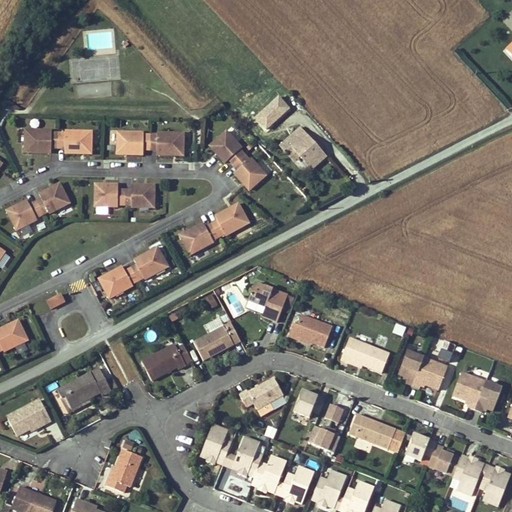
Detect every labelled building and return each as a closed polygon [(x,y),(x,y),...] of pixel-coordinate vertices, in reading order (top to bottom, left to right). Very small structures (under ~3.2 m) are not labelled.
[(267,126),(287,108),(283,102),(280,99),(274,103),(276,106),(261,120),(258,117),(257,115),(254,118),(259,122),(260,124),(263,122),(267,126)] [(261,120),(276,106),(274,103),(269,108),(258,117),(261,120)] [(227,131),(210,147),(216,153),(225,164),(229,161),(233,165),(246,154),(242,150),(243,149),(227,131)] [(291,139),(296,144),(292,147),(313,170),(326,158),(301,131),(291,139)] [(57,148),(58,135),(50,134),(50,132),(25,132),(24,153),(51,154),(51,148),(57,148)] [(144,151),(150,151),(150,135),(145,135),(145,133),(117,132),(117,155),(124,155),(143,156),(144,151)] [(64,135),(58,135),(57,148),(64,149),(64,154),(84,155),(91,155),(91,133),(64,133),(64,135)] [(158,135),(150,135),(150,151),(157,151),(157,156),(176,156),(184,157),(186,134),(158,133),(158,135)] [(234,174),(244,186),(249,192),(268,176),(251,158),(248,158),(246,154),(233,165),(238,171),(234,174)] [(35,202),(43,217),(49,214),(50,215),(71,204),(60,184),(39,194),(41,199),(35,202)] [(118,207),(125,207),(125,190),(118,190),(118,184),(95,184),(94,208),(118,208),(118,207)] [(125,190),(125,207),(131,207),(131,209),(154,209),(156,186),(147,185),(132,185),(132,190),(125,190)] [(37,220),(43,217),(35,202),(29,205),(26,201),(7,211),(18,231),(37,221),(37,220)] [(250,225),(239,205),(233,208),(215,217),(218,221),(212,224),(220,239),(226,236),(227,237),(250,225)] [(206,227),(203,223),(187,232),(180,235),(192,256),(215,244),(214,242),(220,239),(212,224),(206,227)] [(170,268),(159,247),(134,260),(137,265),(131,268),(139,283),(145,280),(145,281),(170,268)] [(134,288),(133,286),(139,283),(131,268),(125,271),(123,267),(100,279),(111,300),(134,288)] [(296,298),(255,283),(249,300),(266,307),(262,317),(278,322),(282,311),(289,314),(296,298)] [(51,310),(66,303),(61,293),(46,301),(51,310)] [(212,294),(206,298),(211,309),(218,305),(212,294)] [(289,337),(301,342),(302,339),(313,343),(325,348),(333,328),(301,316),(297,326),(294,325),(289,337)] [(205,327),(209,334),(223,327),(219,319),(205,327)] [(0,354),(3,353),(4,354),(28,343),(18,321),(0,329),(0,354)] [(216,351),(222,348),(223,351),(241,341),(231,322),(225,326),(223,327),(209,334),(194,343),(204,362),(217,354),(216,351)] [(395,323),(392,333),(401,337),(405,327),(395,323)] [(342,360),(349,363),(351,360),(361,364),(373,368),(380,350),(351,339),(342,360)] [(142,362),(152,381),(177,367),(178,370),(187,365),(185,362),(177,348),(175,344),(142,362)] [(177,348),(185,362),(191,359),(183,345),(177,348)] [(382,372),(389,354),(380,350),(373,368),(382,372)] [(408,352),(399,375),(404,377),(409,378),(407,382),(406,384),(420,390),(420,387),(422,384),(426,385),(439,390),(448,367),(424,358),(408,352)] [(58,391),(62,399),(66,397),(72,408),(90,399),(101,393),(103,396),(112,391),(100,368),(58,391)] [(462,373),(453,396),(466,401),(469,402),(468,405),(467,408),(483,414),(484,411),(485,408),(488,410),(493,411),(502,388),(485,382),(462,373)] [(237,396),(246,412),(254,408),(259,418),(273,410),(269,403),(283,396),(271,376),(237,396)] [(113,377),(107,380),(112,391),(118,388),(113,377)] [(294,412),(310,418),(312,411),(320,414),(325,400),(318,397),(316,402),(310,400),(311,395),(302,391),(294,412)] [(91,402),(90,399),(72,408),(66,397),(62,399),(70,414),(91,402)] [(5,417),(14,434),(27,427),(37,422),(39,426),(50,419),(39,399),(5,417)] [(330,404),(324,418),(338,424),(344,409),(330,404)] [(373,426),(375,422),(355,415),(347,435),(355,438),(388,451),(395,430),(381,425),(380,428),(373,426)] [(46,424),(53,441),(63,437),(55,420),(46,424)] [(37,422),(27,427),(29,431),(39,426),(37,422)] [(201,457),(207,459),(206,462),(215,465),(216,464),(217,461),(224,464),(228,453),(232,443),(225,440),(228,430),(213,425),(201,457)] [(312,427),(307,445),(333,453),(339,435),(312,427)] [(274,440),(277,432),(269,429),(266,437),(274,440)] [(406,455),(421,461),(424,455),(431,458),(436,446),(437,443),(430,440),(428,445),(421,442),(423,437),(414,434),(406,455)] [(260,443),(245,437),(237,457),(232,469),(238,471),(237,473),(247,478),(249,473),(255,476),(260,462),(263,455),(257,453),(260,443)] [(113,441),(107,439),(104,446),(109,449),(113,441)] [(125,442),(123,449),(132,451),(134,444),(125,442)] [(443,449),(436,446),(431,458),(428,467),(453,477),(460,459),(453,457),(447,454),(442,452),(443,449)] [(108,478),(104,486),(122,493),(125,485),(129,487),(142,457),(124,449),(117,466),(112,479),(108,478)] [(217,461),(216,464),(223,467),(232,470),(232,469),(237,457),(228,453),(224,464),(217,461)] [(307,453),(302,464),(315,469),(319,458),(307,453)] [(268,494),(269,491),(275,493),(279,481),(287,462),(271,456),(268,465),(260,462),(255,476),(251,484),(259,487),(258,490),(268,494)] [(479,477),(484,465),(477,462),(478,460),(469,456),(467,459),(461,457),(453,477),(453,478),(460,481),(456,490),(472,497),(479,477)] [(495,471),(496,468),(488,465),(485,464),(484,465),(479,477),(484,479),(488,468),(495,471)] [(108,478),(112,479),(117,466),(113,465),(108,478)] [(286,500),(286,501),(295,505),(296,502),(302,505),(315,473),(299,466),(295,476),(289,473),(285,483),(281,494),(288,496),(286,500)] [(480,489),(487,491),(483,501),(498,507),(511,475),(504,472),(505,471),(496,467),(496,468),(495,471),(488,468),(484,479),(480,489)] [(331,471),(327,480),(320,478),(312,498),(319,501),(318,505),(321,506),(334,472),(331,471)] [(327,508),(327,506),(334,509),(339,497),(346,477),(334,472),(321,506),(327,508)] [(281,494),(285,483),(279,481),(275,493),(274,495),(286,500),(288,496),(281,494)] [(346,511),(364,511),(374,488),(359,482),(355,491),(348,488),(344,499),(340,509),(346,511)] [(48,511),(54,499),(39,493),(37,498),(26,493),(27,489),(19,485),(10,507),(22,511),(48,511)] [(26,493),(37,498),(39,493),(27,489),(26,493)] [(346,511),(340,509),(344,499),(339,497),(334,509),(333,510),(338,511),(346,511)] [(76,498),(70,511),(102,511),(95,509),(83,504),(84,501),(76,498)] [(274,511),(277,511),(279,511),(284,501),(279,499),(274,511)] [(397,511),(400,506),(385,500),(382,509),(374,506),(371,511),(397,511)] [(84,501),(83,504),(95,509),(96,506),(84,501)]
